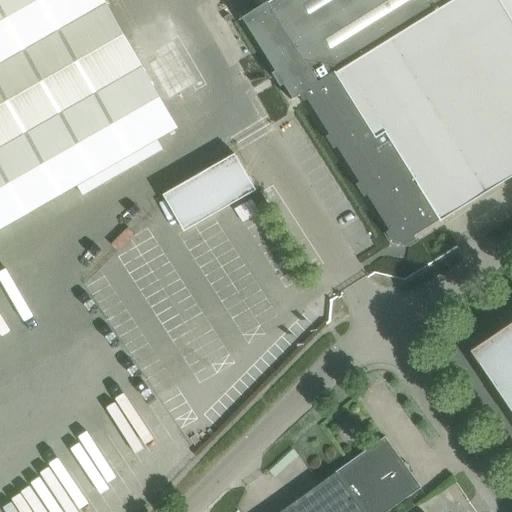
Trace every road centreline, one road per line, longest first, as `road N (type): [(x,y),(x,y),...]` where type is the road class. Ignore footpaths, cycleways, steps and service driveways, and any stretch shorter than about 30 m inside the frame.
road 1 (unknown): [(247,107),(56,221),(53,263),(89,327),(90,349),(0,436)]
road 2 (unknown): [(336,253),(242,354),(212,373),(200,369),(131,266)]
road 3 (unclassified): [(187,511),(385,329)]
road 4 (unclassified): [(511,511),(385,329)]
road 5 (unclassified): [(385,329),(511,245)]
